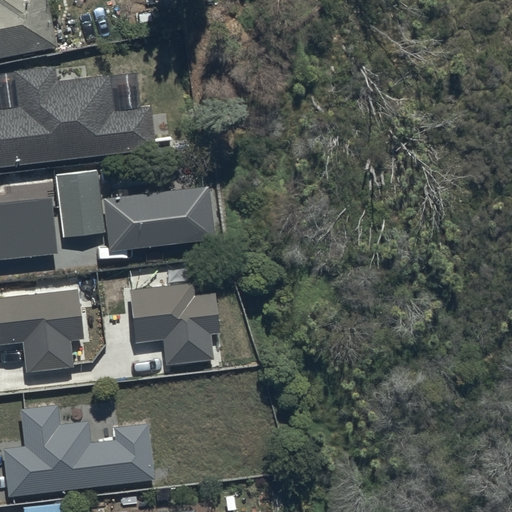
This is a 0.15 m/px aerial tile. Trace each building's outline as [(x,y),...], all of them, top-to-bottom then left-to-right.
[(0,0),(0,58),(56,48),(46,0),(0,0)] [(0,166),(154,148),(149,106),(113,111),(109,75),(57,81),(55,67),(13,72),(17,107),(0,108),(0,166)] [(98,171),(56,176),(63,238),(105,233),(98,171)] [(210,187),(105,198),(111,252),(216,240),(210,187)] [(49,198),(0,203),(0,260),(55,255),(49,198)] [(192,283),(131,290),(137,343),(164,340),(167,365),(214,360),(211,333),(219,333),(215,293),(193,296),(192,283)] [(76,289),(0,298),(0,345),(23,342),(26,372),(74,366),(70,339),(82,338),(76,289)] [(202,378),(159,382),(164,425),(206,421),(202,378)] [(57,405),(19,409),(23,445),(1,448),(7,499),(155,482),(148,424),(113,428),(115,441),(90,444),(87,423),(60,426),(57,405)]
